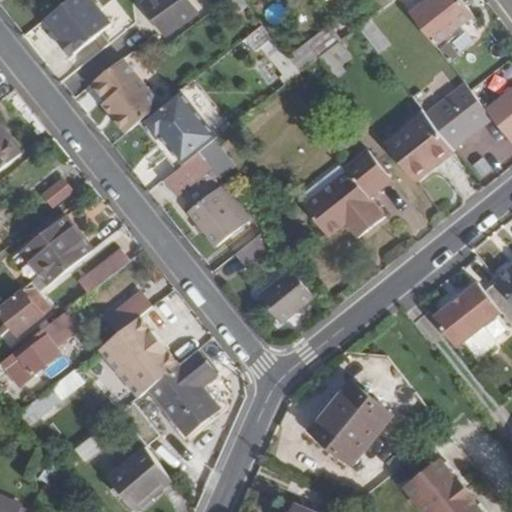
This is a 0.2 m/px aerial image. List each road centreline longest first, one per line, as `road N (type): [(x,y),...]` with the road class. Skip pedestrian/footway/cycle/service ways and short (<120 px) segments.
road 1 (residential): [(274,382),(0,37)]
road 2 (residential): [(274,382),(511,193)]
road 3 (residential): [(217,511),(274,382)]
